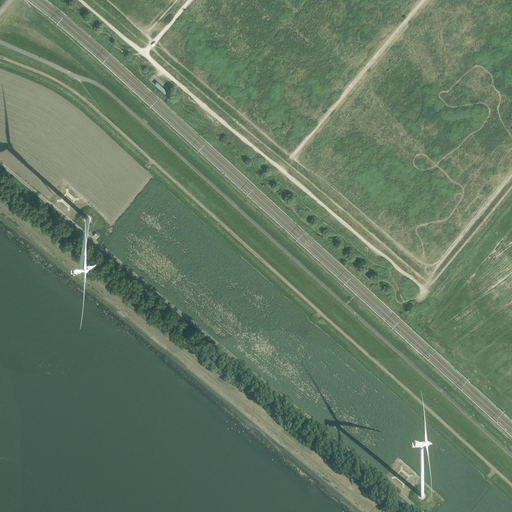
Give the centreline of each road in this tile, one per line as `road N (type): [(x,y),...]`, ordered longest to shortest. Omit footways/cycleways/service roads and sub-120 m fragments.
road 1 (track): [(511,486),(103,115),(73,91),(0,57)]
road 2 (track): [(80,0),(418,285)]
road 3 (track): [(281,169),(425,0)]
